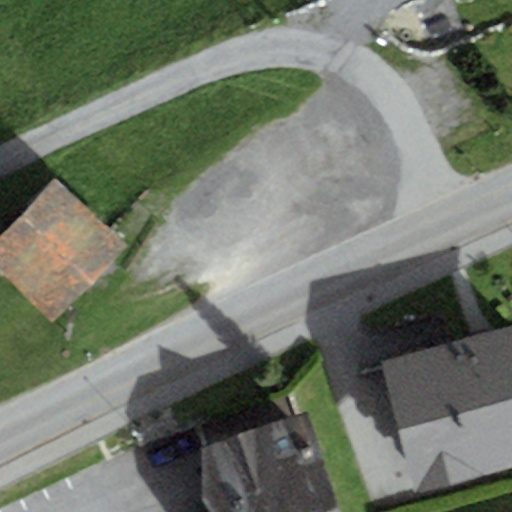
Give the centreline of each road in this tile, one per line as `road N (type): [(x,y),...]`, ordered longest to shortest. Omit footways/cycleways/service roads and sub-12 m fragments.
road 1 (track): [(0,162),(216,62),(281,46),(320,53),(385,89),(451,225)]
road 2 (tertiary): [(0,449),(511,201)]
